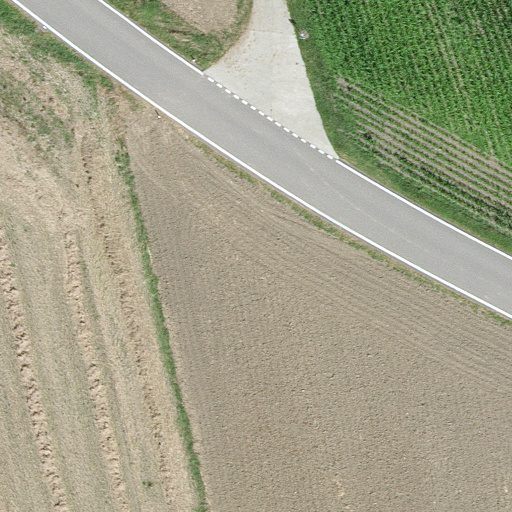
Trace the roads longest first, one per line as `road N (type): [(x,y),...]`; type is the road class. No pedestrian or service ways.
road 1 (tertiary): [(60,0),(266,150),(511,285)]
road 2 (track): [(268,0),(266,150)]
